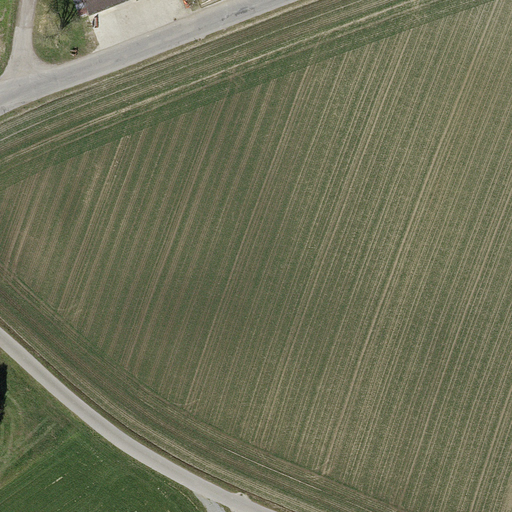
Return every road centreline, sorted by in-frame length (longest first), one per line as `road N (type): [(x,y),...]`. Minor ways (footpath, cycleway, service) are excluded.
road 1 (track): [(0,326),(135,450),(272,511)]
road 2 (unclassified): [(12,89),(282,0)]
